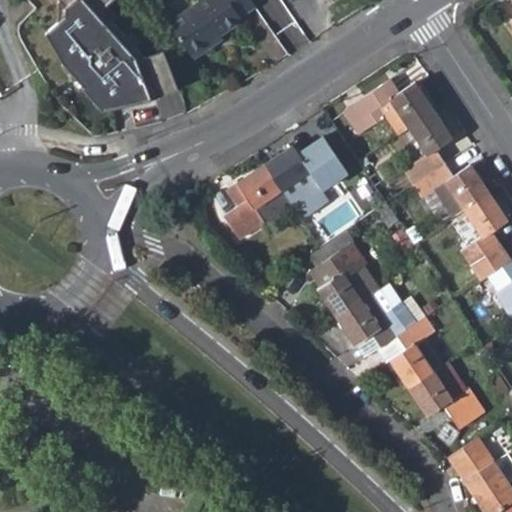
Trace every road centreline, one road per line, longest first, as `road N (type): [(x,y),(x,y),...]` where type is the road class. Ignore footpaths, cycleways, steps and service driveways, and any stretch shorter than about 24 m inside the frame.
road 1 (tertiary): [(390,511),(315,436),(97,253)]
road 2 (tertiary): [(48,308),(119,355),(290,511)]
road 3 (residential): [(416,7),(199,146)]
road 4 (unknown): [(0,380),(28,374),(73,403),(145,481),(149,511)]
road 5 (residential): [(416,7),(511,148)]
road 6 (residential): [(199,146),(65,179)]
road 7 (residential): [(93,214),(199,146)]
